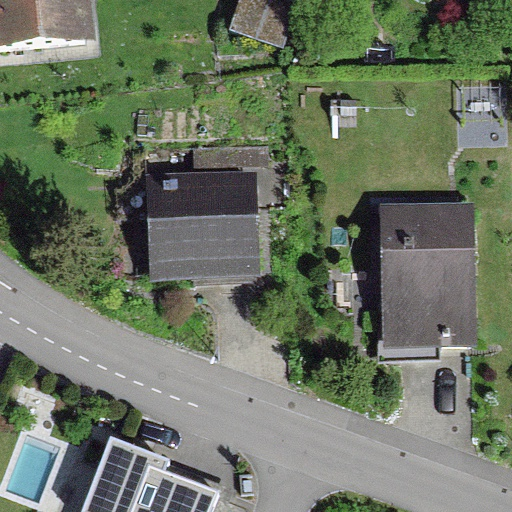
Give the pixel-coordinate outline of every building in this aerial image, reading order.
[(0,0),(0,52),(79,45),(74,0),(0,0)] [(296,0),(294,0),(235,0),(224,36),(277,55),(296,0)] [(159,280),(251,278),(248,187),(157,189),(159,280)] [(383,343),(410,342),(410,350),(466,350),(463,217),(381,219),(383,343)] [(105,448),(80,511),(209,511),(213,503),(160,482),(164,470),(105,448)]
